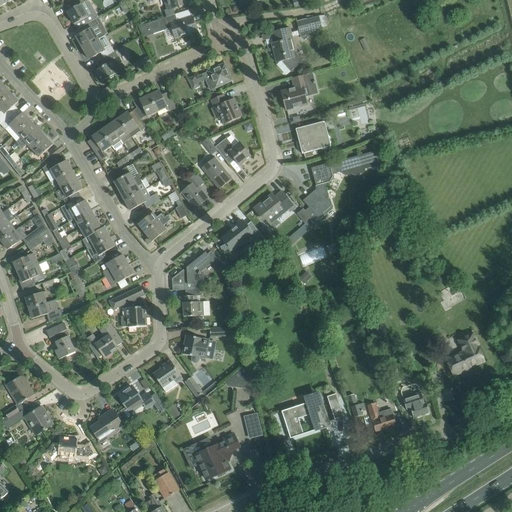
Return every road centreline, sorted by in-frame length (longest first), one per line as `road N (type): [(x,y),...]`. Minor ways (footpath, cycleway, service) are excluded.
road 1 (residential): [(240,38),(273,167),(158,269)]
road 2 (residential): [(461,434),(277,488),(224,511)]
road 3 (residential): [(158,269),(159,343),(92,389),(73,393),(20,347)]
road 4 (residential): [(158,269),(122,232),(68,134)]
road 5 (residential): [(96,95),(214,48)]
road 6 (primary): [(511,443),(405,511)]
